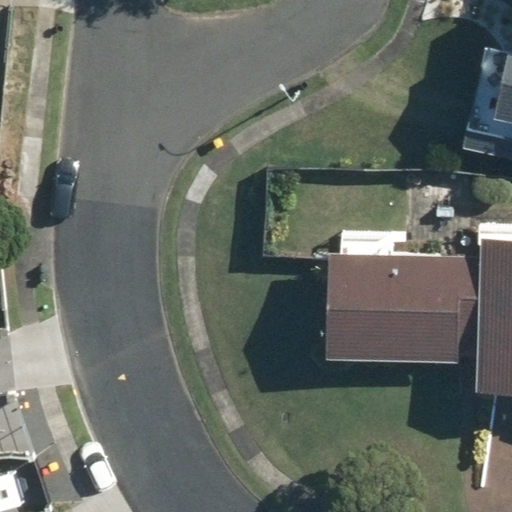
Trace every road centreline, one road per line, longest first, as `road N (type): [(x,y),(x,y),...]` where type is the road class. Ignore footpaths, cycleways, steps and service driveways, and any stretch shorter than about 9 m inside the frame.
road 1 (residential): [(188,511),(123,378),(102,301),(95,234),(107,93)]
road 2 (residential): [(107,93),(239,62),(335,15),(343,0)]
